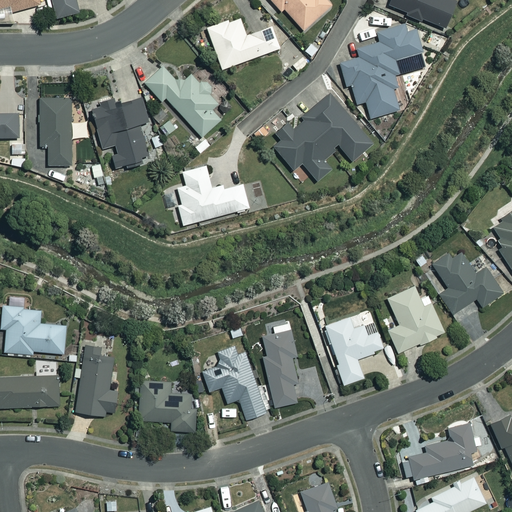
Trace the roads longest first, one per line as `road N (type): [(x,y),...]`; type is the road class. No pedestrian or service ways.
road 1 (residential): [(5,448),(157,469),(228,459),(347,420)]
road 2 (residential): [(347,420),(462,376),(511,338)]
road 3 (residential): [(0,50),(93,43),(162,0)]
road 4 (residential): [(248,127),(319,66),(357,0)]
